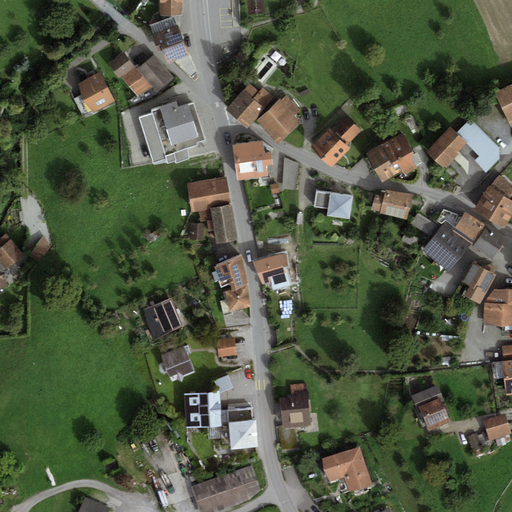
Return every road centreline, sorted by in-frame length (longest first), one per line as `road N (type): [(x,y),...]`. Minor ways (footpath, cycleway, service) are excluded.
road 1 (tertiary): [(280,493),(222,123)]
road 2 (residential): [(511,234),(455,200),(346,175),(222,123)]
road 3 (residential): [(219,110),(95,0)]
